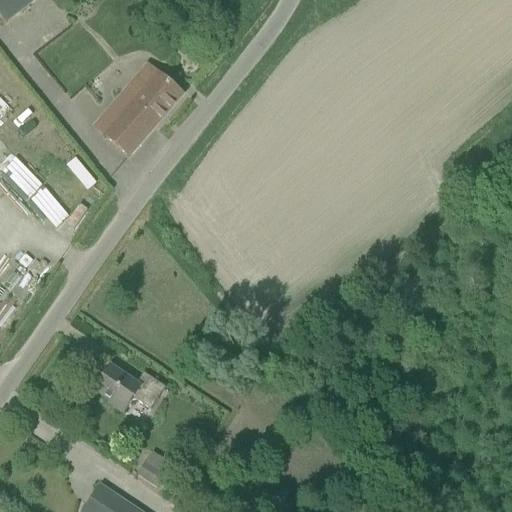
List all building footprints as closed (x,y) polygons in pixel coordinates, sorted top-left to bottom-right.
[(6,0),(18,15),(37,0),(6,0)] [(94,129),(129,159),(183,97),(158,76),(157,77),(147,68),(129,89),(128,88),(94,129)] [(111,403),(109,405),(123,415),(131,404),(136,402),(151,412),(158,401),(110,369),(95,392),(111,403)] [(168,477),(146,463),(137,477),(158,491),(168,477)] [(211,471),(212,481),(219,481),(218,470),(211,471)] [(135,511),(100,488),(84,511),(135,511)]
